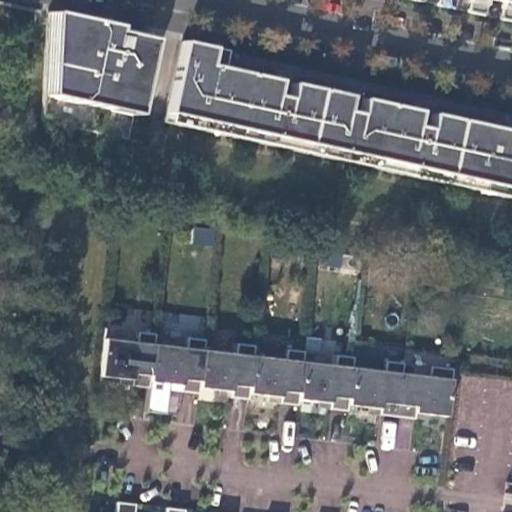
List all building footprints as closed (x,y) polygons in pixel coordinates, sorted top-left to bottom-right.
[(511,0),(411,0),(421,2),(421,0),(435,0),(435,5),(452,9),(453,0),(468,0),(466,12),(484,16),(487,0),(492,0),(501,2),(498,19),(511,22),(511,0)] [(149,35),(64,16),(47,97),(131,115),(149,35)] [(180,42),(165,113),(511,188),(511,131),(430,114),(424,142),(411,139),(417,112),(360,99),(354,127),(341,124),(347,96),(290,83),(284,111),(271,108),(277,80),(207,66),(211,48),(180,42)] [(213,245),(215,229),(194,227),(192,243),(213,245)] [(135,342),(103,339),(98,376),(130,380),(130,386),(147,388),(148,382),(152,344),(154,334),(136,332),(135,342)] [(185,348),(152,344),(148,382),(180,386),(180,391),(197,393),(198,387),(202,350),(203,340),(186,338),(185,348)] [(202,350),(198,387),(230,391),(229,397),(247,399),(247,393),(252,356),(253,345),(236,343),(234,354),(202,350)] [(252,356),(247,393),(280,397),(279,403),(296,405),(297,399),(302,361),(303,351),(285,349),(284,360),(252,356)] [(302,361),(297,399),(329,402),(329,408),(346,410),(347,404),(351,367),(352,356),(335,354),(334,365),(302,361)] [(351,367),(347,404),(379,408),(378,414),(396,416),(401,373),(402,362),(384,360),(383,371),(351,367)] [(428,377),(401,373),(396,416),(413,418),(414,412),(446,416),(452,369),(429,366),(428,377)] [(132,511),(134,504),(116,502),(114,511),(132,511)]
